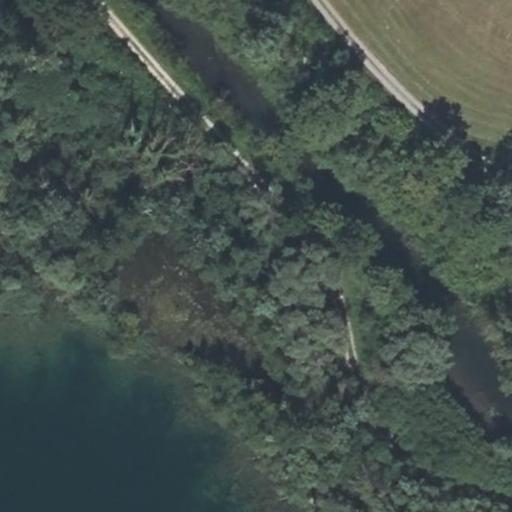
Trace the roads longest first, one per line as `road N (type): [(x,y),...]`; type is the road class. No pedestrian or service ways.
road 1 (track): [(78,0),(321,270),(395,459),(491,511)]
road 2 (track): [(511,178),(463,152),(322,0)]
